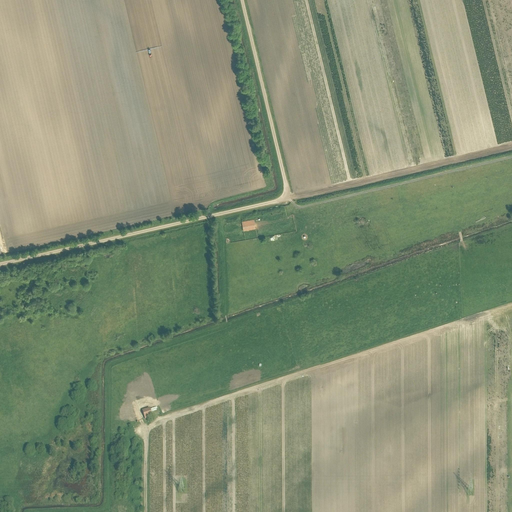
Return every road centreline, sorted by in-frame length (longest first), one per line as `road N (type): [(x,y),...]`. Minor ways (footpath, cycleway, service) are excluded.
road 1 (track): [(0,263),(290,197)]
road 2 (track): [(290,197),(244,0)]
